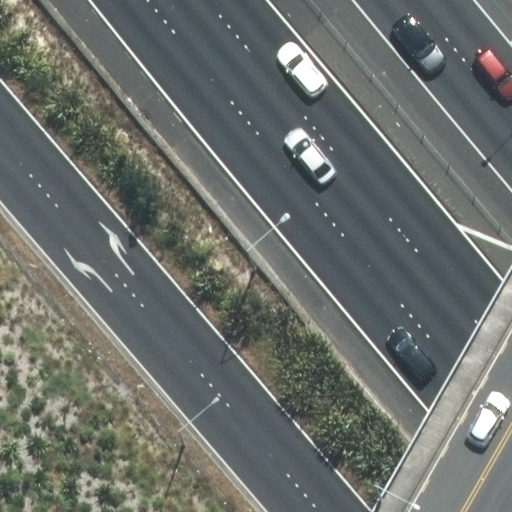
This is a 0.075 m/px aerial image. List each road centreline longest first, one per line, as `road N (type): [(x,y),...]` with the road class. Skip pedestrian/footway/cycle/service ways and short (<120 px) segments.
road 1 (motorway): [(331,511),(0,148)]
road 2 (motorway): [(511,370),(207,0)]
road 3 (motorway): [(414,0),(511,115)]
